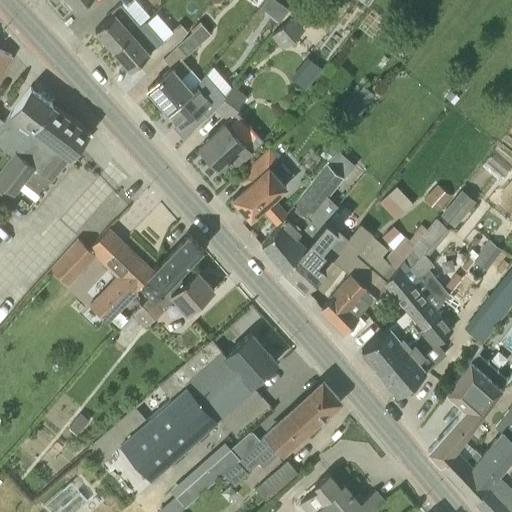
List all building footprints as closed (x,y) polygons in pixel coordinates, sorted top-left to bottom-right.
[(69,0),(77,9),(87,0),(69,0)] [(112,49),(139,25),(120,3),(111,12),(112,14),(95,29),(112,49)] [(288,10),(281,5),(273,16),(280,21),(288,10)] [(281,48),(304,29),(293,15),(271,35),(281,48)] [(139,25),(112,49),(130,69),(136,64),(144,72),(159,59),(157,58),(187,31),(179,22),(155,44),(139,25)] [(191,90),(191,89),(191,90),(181,78),(191,69),(181,59),(210,33),(201,23),(177,44),(178,45),(163,58),(171,67),(147,88),(167,111),(191,90)] [(0,75),(11,55),(0,49),(0,75)] [(309,86),(324,65),(311,56),(296,78),(309,86)] [(214,108),(224,96),(205,74),(191,89),(191,90),(167,111),(178,123),(195,109),(198,113),(201,110),(207,116),(212,111),(214,108)] [(32,131),(52,104),(30,87),(4,122),(0,119),(0,130),(4,125),(24,140),(32,131)] [(214,108),(212,111),(213,112),(216,108),(228,117),(244,97),(232,87),(224,96),(214,108)] [(459,97),(448,88),(443,95),(453,104),(459,97)] [(32,131),(24,140),(0,172),(0,185),(4,188),(0,192),(0,195),(8,202),(22,183),(39,196),(89,132),(52,104),(32,131)] [(237,163),(250,151),(232,132),(237,127),(229,118),(199,146),(218,167),(228,158),(229,160),(231,158),(237,163)] [(328,161),(336,152),(328,146),(320,155),(328,161)] [(250,218),(261,208),(273,198),(286,186),(269,167),(278,159),(269,149),(247,169),(255,178),(232,198),(250,218)] [(323,220),(335,206),(326,198),(343,177),(354,166),(336,151),(336,152),(328,161),(327,162),(314,177),(286,213),(276,225),(261,244),(283,269),(287,264),(304,243),(310,236),(323,220)] [(424,199),(438,211),(451,194),(437,183),(424,199)] [(412,202),(396,186),(380,201),(397,218),(412,202)] [(464,187),(441,210),(454,223),(478,200),(464,187)] [(276,225),(286,213),(278,204),(267,214),(276,225)] [(358,207),(342,220),(333,230),(318,246),(320,248),(323,251),(316,259),(323,266),(328,260),(346,276),(321,307),(343,330),(374,293),(375,292),(386,268),(409,240),(404,236),(403,237),(393,226),(382,236),(394,249),(392,252),(391,251),(385,258),(382,256),(388,248),(358,225),(354,230),(348,224),(360,208),(358,207)] [(424,331),(441,312),(437,308),(449,293),(428,267),(433,263),(424,253),(446,227),(435,217),(415,244),(409,240),(386,268),(375,292),(383,282),(415,319),(424,331)] [(318,246),(333,230),(323,220),(310,236),(304,243),(287,264),(283,269),(304,290),(325,267),(323,266),(316,259),(323,251),(320,248),(318,246)] [(140,285),(153,271),(107,228),(89,248),(77,238),(50,268),(67,284),(95,254),(119,276),(91,306),(107,322),(110,318),(111,319),(138,292),(136,290),(139,287),(141,285),(140,285)] [(161,293),(178,275),(203,248),(190,234),(153,271),(140,285),(141,285),(139,287),(148,296),(150,294),(155,299),(161,293)] [(474,259),(486,268),(501,248),(488,240),(474,259)] [(150,294),(148,296),(149,297),(132,315),(145,327),(165,309),(163,308),(171,301),(174,298),(188,313),(214,290),(196,270),(184,282),(178,275),(161,293),(155,299),(150,294)] [(498,288),(511,298),(511,271),(511,270),(498,288)] [(483,342),(509,308),(492,295),(467,330),(483,342)] [(412,346),(381,373),(399,393),(426,370),(426,369),(432,364),(442,357),(442,351),(436,344),(454,328),(441,312),(424,331),(412,346)] [(381,373),(412,346),(424,331),(415,319),(396,335),(388,326),(361,349),(381,373)] [(277,361),(251,332),(225,354),(211,339),(87,448),(101,464),(111,456),(110,454),(121,445),(151,477),(216,419),(217,420),(254,387),(251,384),(277,361)] [(442,466),(455,449),(502,386),(471,359),(447,391),(465,408),(428,450),(442,466)] [(261,441),(224,474),(233,485),(248,473),(247,472),(258,463),(263,469),(340,399),(323,381),(260,440),(261,441)] [(511,404),(495,425),(502,432),(482,455),(475,449),(466,460),(455,449),(442,466),(475,500),(489,485),(511,456),(511,404)] [(89,418),(80,411),(68,428),(76,435),(89,418)] [(261,441),(260,440),(251,429),(175,496),(184,507),(223,473),(224,474),(261,441)] [(62,445),(56,440),(50,448),(56,452),(62,445)] [(511,511),(511,456),(489,485),(475,500),(486,511),(511,511)] [(265,500),(296,472),(287,462),(255,489),(265,500)] [(340,486),(328,473),(314,484),(317,488),(300,502),(307,511),(370,511),(384,501),(375,490),(364,499),(359,492),(354,496),(343,483),(340,486)]
